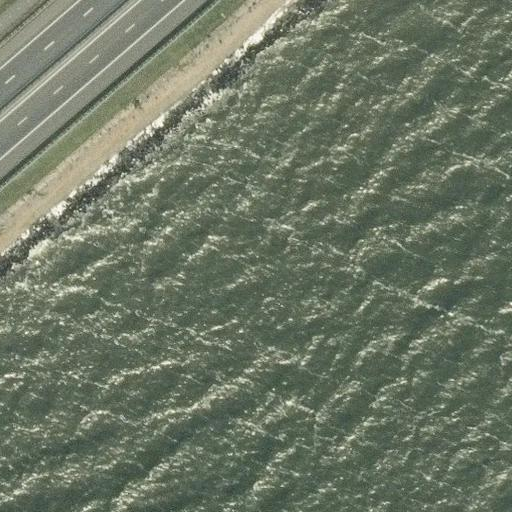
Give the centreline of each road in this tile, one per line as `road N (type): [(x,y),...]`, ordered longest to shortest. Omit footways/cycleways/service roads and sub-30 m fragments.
road 1 (motorway): [(0,136),(158,0)]
road 2 (motorway): [(94,0),(0,81)]
